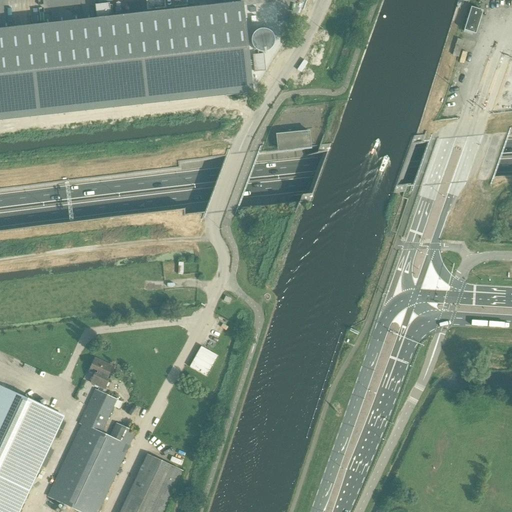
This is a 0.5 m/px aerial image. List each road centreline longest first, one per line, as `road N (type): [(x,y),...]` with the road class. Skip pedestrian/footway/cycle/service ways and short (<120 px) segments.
road 1 (trunk): [(0,221),(511,166)]
road 2 (trunk): [(511,146),(0,200)]
road 3 (unclassified): [(434,247),(483,118),(461,110),(394,297)]
road 4 (unclassified): [(222,281),(214,214),(242,141),(321,0)]
road 5 (primary): [(394,297),(316,511)]
road 6 (unclassified): [(358,511),(444,320)]
road 7 (primary): [(340,511),(407,341)]
road 8 (unknown): [(197,330),(95,339),(69,389)]
